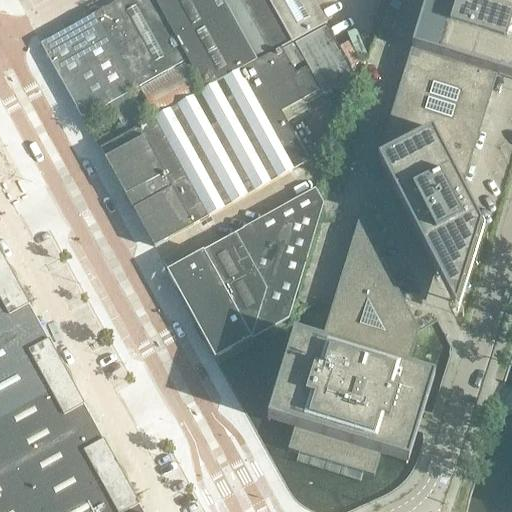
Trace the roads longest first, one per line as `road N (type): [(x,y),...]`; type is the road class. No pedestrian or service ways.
road 1 (tertiary): [(263,511),(1,40)]
road 2 (tertiary): [(0,84),(237,511)]
road 3 (residential): [(0,215),(164,511)]
road 4 (unclassified): [(409,511),(427,498),(446,451),(511,248)]
